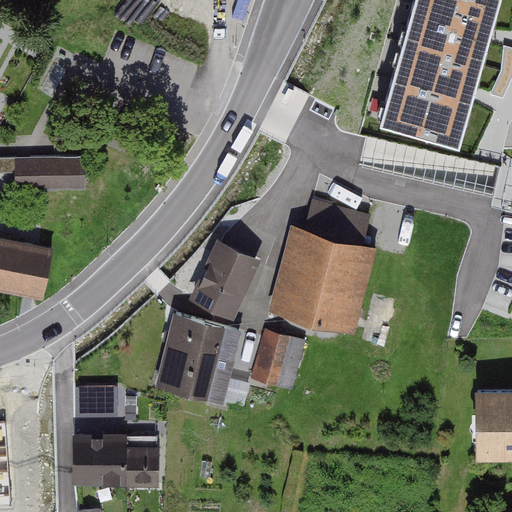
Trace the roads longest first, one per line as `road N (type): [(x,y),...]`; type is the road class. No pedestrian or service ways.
road 1 (residential): [(288,0),(249,100),(198,188),(136,260),(57,325)]
road 2 (residential): [(67,511),(64,343),(57,325)]
